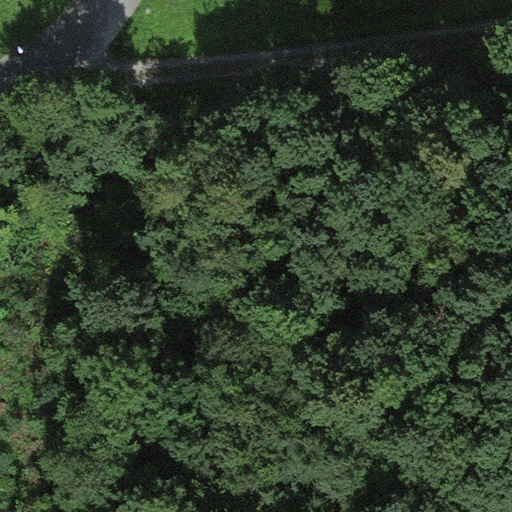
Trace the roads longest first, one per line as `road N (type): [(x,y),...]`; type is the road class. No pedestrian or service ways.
road 1 (track): [(19,95),(511,30)]
road 2 (residential): [(0,105),(19,95),(102,0)]
